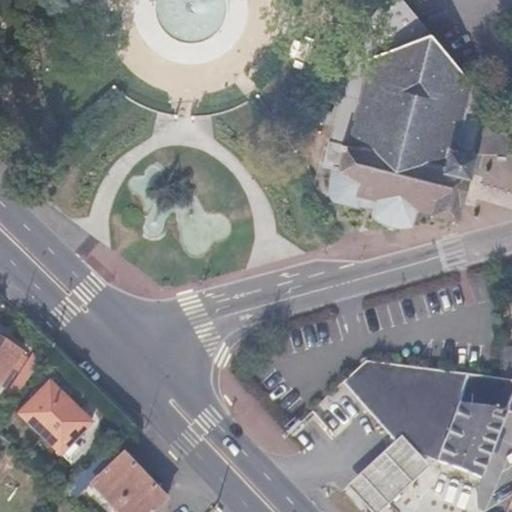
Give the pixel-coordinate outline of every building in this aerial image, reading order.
[(381,226),(412,229),(416,211),(429,215),(429,218),(433,219),(435,215),(451,219),(451,223),(455,222),(462,188),(470,151),(467,149),(478,96),(402,0),(379,0),(341,62),(349,65),(327,163),(334,166),(328,192),(335,201),(358,205),(360,201),(375,205),(373,216),(376,222),(381,226)] [(0,378),(16,355),(0,342),(0,378)] [(511,344),(499,344),(497,379),(511,380),(511,344)] [(366,359),(341,382),(399,445),(478,478),(506,409),(511,411),(511,380),(497,379),(366,359)] [(89,422),(49,380),(21,408),(63,450),(89,422)] [(148,511),(163,499),(122,453),(91,480),(119,511),(148,511)]
